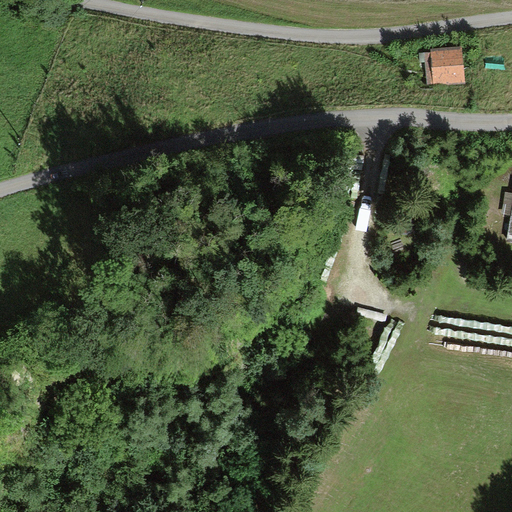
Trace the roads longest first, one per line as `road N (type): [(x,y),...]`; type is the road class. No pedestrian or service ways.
road 1 (residential): [(0,190),(295,122),(511,121)]
road 2 (residential): [(511,18),(305,35),(81,0)]
